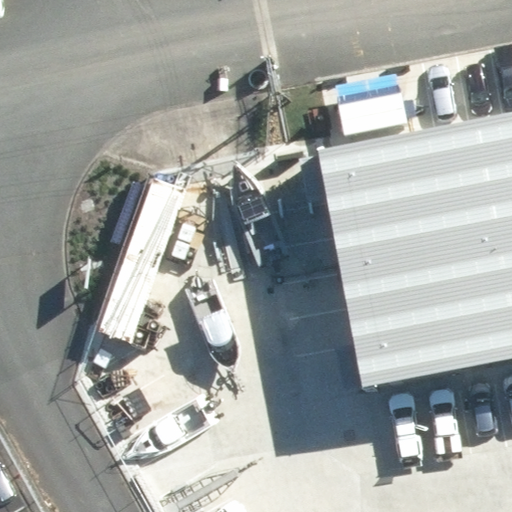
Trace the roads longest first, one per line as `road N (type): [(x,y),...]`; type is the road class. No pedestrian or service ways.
road 1 (unclassified): [(0,62),(332,0)]
road 2 (unclassified): [(0,288),(121,511)]
